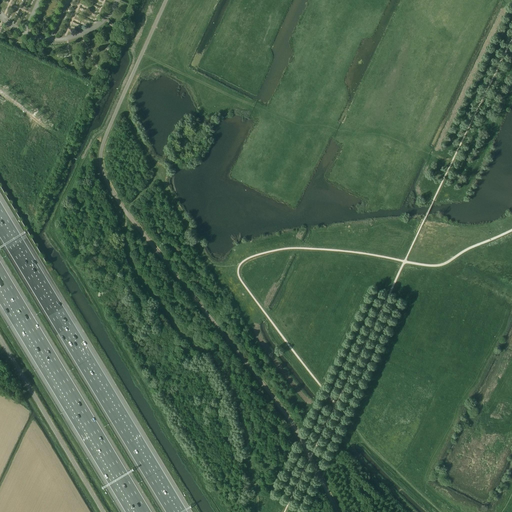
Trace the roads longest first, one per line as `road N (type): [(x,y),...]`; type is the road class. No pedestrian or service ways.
road 1 (motorway): [(176,511),(0,217)]
road 2 (motorway): [(0,275),(142,511)]
